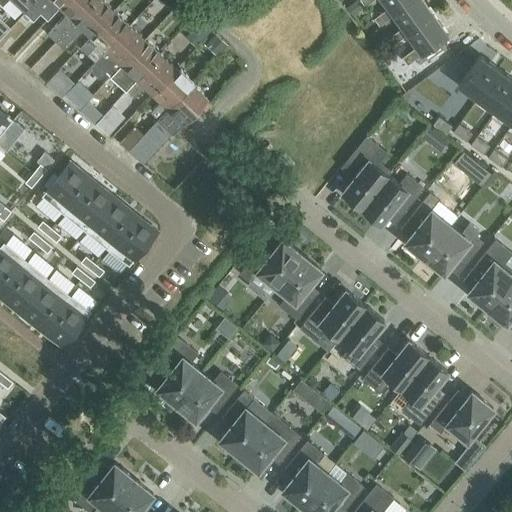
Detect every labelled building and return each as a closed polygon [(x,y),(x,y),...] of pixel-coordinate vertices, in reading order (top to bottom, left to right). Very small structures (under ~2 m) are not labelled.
[(25,13),(33,20),(40,13),(47,20),(58,8),(59,8),(66,0),(37,0),(34,4),(25,13)] [(56,42),(95,0),(66,0),(59,8),(66,14),(47,34),(56,42)] [(114,11),(101,0),(95,0),(56,42),(64,48),(82,29),(90,37),(114,11)] [(391,14),(410,0),(380,0),(387,8),(373,19),(378,26),(392,16),(391,14)] [(433,14),(422,0),(410,0),(391,14),(392,16),(401,28),(387,38),(392,46),(406,35),(405,34),(433,14)] [(129,26),(114,11),(90,37),(97,44),(88,54),(95,61),(129,26)] [(447,33),(433,14),(405,34),(406,35),(415,47),(401,57),(406,65),(417,58),(421,63),(426,60),(427,62),(443,51),(436,41),(447,33)] [(89,68),(99,78),(106,71),(110,75),(120,65),(121,66),(145,40),(129,26),(95,61),(89,68)] [(216,33),(208,40),(220,51),(227,44),(216,33)] [(126,91),(160,54),(145,40),(121,66),(128,73),(118,83),(126,91)] [(151,95),(175,69),(160,54),(126,91),(133,97),(143,87),(151,95)] [(480,55),(459,84),(477,98),(498,68),(480,55)] [(511,78),(498,68),(477,98),(495,110),(511,86),(511,78)] [(175,69),(151,95),(159,102),(149,112),(157,120),(191,84),(190,83),(192,81),(180,70),(178,72),(175,69)] [(157,120),(164,126),(172,133),(177,128),(181,123),(182,124),(183,122),(187,122),(193,116),(193,112),(206,98),(191,84),(157,120)] [(511,86),(495,110),(511,122),(511,86)] [(0,108),(0,136),(14,120),(0,108)] [(361,207),(386,174),(389,170),(378,161),(386,152),(365,135),(343,162),(356,173),(341,191),(361,207)] [(40,161),(33,171),(39,176),(46,166),(54,157),(48,152),(40,161)] [(70,160),(43,193),(65,210),(91,178),(70,160)] [(33,171),(25,180),(31,185),(39,176),(33,171)] [(398,183),(386,174),(361,207),(380,222),(395,204),(404,211),(422,187),(405,174),(398,183)] [(91,178),(65,210),(86,228),(113,195),(91,178)] [(404,241),(423,257),(449,224),(438,215),(445,206),(428,192),(410,216),(418,223),(404,241)] [(113,195),(86,228),(108,245),(134,213),(113,195)] [(5,204),(0,210),(0,216),(3,219),(11,209),(5,204)] [(134,213),(108,245),(129,263),(156,230),(134,213)] [(42,219),(37,225),(47,232),(52,226),(42,219)] [(423,257),(443,273),(457,254),(466,261),(482,241),(473,234),(478,228),(469,222),(460,233),(449,224),(423,257)] [(52,226),(47,232),(56,240),(61,234),(52,226)] [(33,230),(28,236),(38,243),(43,237),(33,230)] [(43,237),(38,243),(47,251),(52,245),(43,237)] [(275,286),(301,254),(282,239),(267,257),(258,250),(239,273),(248,281),(256,271),(275,286)] [(467,292),(486,307),(511,274),(511,268),(504,262),(511,253),(494,239),(473,266),(481,273),(467,292)] [(3,242),(0,245),(0,289),(25,259),(3,242)] [(85,254),(80,260),(90,268),(95,261),(85,254)] [(301,254),(275,286),(286,296),(278,305),(295,319),(314,295),(305,288),(320,270),(301,254)] [(25,259),(0,289),(0,293),(20,309),(46,277),(25,259)] [(95,261),(90,268),(99,275),(104,269),(95,261)] [(76,265),(71,271),(81,279),(86,272),(76,265)] [(86,272),(81,279),(90,286),(95,280),(86,272)] [(511,274),(486,307),(505,323),(511,314),(511,274)] [(46,277),(20,309),(41,327),(68,294),(46,277)] [(335,341),(338,337),(364,304),(345,289),(330,308),(321,300),(299,327),(316,341),(324,332),(335,341)] [(68,294),(41,327),(63,344),(89,312),(68,294)] [(383,320),(364,304),(338,337),(349,346),(341,355),(359,369),(377,346),(368,339),(383,320)] [(175,404),(201,371),(189,362),(197,353),(180,339),(161,363),(170,370),(155,388),(175,404)] [(398,391),(427,355),(407,340),(392,358),(384,351),(362,378),(379,392),(386,382),(398,391)] [(427,355),(398,391),(409,401),(401,410),(418,424),(440,396),(431,389),(446,371),(427,355)] [(201,371),(175,404),(194,419),(209,401),(218,408),(236,385),(219,371),(212,380),(201,371)] [(4,373),(0,377),(0,381),(8,387),(13,381),(4,373)] [(238,454),(264,422),(252,413),(260,404),(243,390),(224,413),(233,420),(218,439),(238,454)] [(492,408),(471,391),(456,409),(446,402),(429,423),(439,432),(443,428),(463,444),(474,431),(477,434),(488,421),(484,418),(492,408)] [(372,430),(382,419),(369,408),(359,419),(372,430)] [(271,413),(264,422),(238,454),(257,470),(272,452),(281,459),(299,435),(271,413)] [(300,505),(327,472),(315,463),(323,454),(306,440),(287,464),(296,471),(281,489),(300,505)] [(95,501),(107,511),(133,478),(113,462),(98,481),(90,474),(71,497),(88,511),(95,501)] [(327,472),(300,505),(309,511),(326,511),(335,502),(344,509),(362,486),(345,472),(338,482),(327,472)] [(137,511),(152,494),(133,478),(107,511),(108,511),(137,511)] [(392,497),(375,483),(351,511),(383,511),(382,511),(392,497)]
